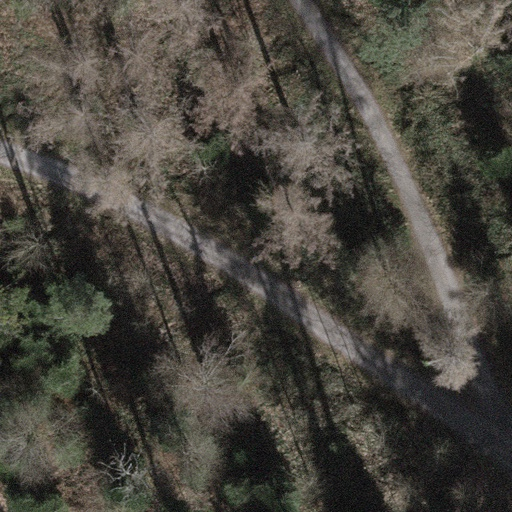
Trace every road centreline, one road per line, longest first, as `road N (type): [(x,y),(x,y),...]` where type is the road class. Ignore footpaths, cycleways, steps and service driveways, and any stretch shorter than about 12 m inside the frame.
road 1 (track): [(511,441),(105,182),(0,153)]
road 2 (track): [(511,428),(384,63),(325,0)]
